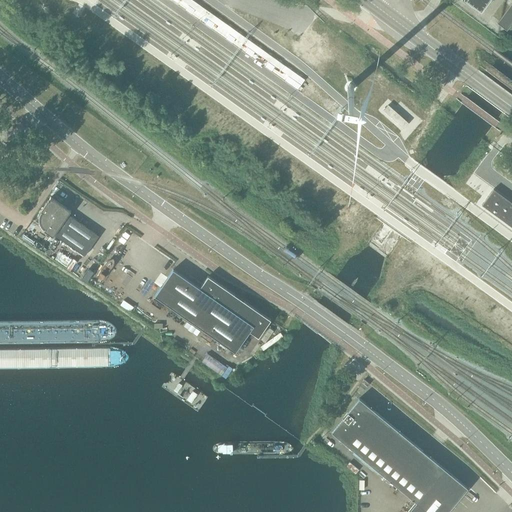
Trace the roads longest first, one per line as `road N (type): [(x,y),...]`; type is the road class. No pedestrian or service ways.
road 1 (tertiary): [(511,473),(443,407),(77,145),(0,78)]
road 2 (secondary): [(511,107),(380,10)]
